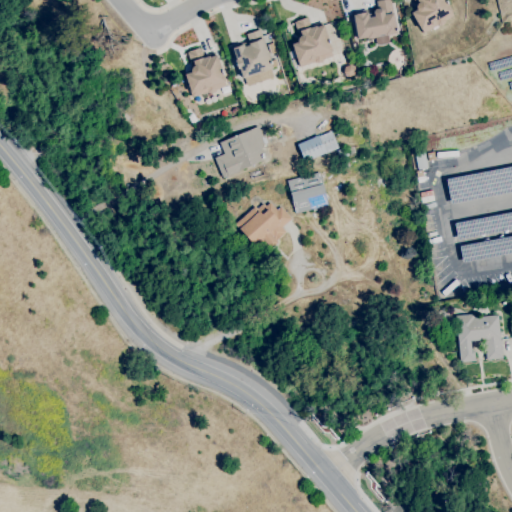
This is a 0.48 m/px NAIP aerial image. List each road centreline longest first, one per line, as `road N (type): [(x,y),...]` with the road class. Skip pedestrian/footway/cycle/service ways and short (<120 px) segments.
road 1 (tertiary): [(357,511),(254,400),(145,339),(0,147)]
road 2 (residential): [(324,475),(429,414),(511,398)]
